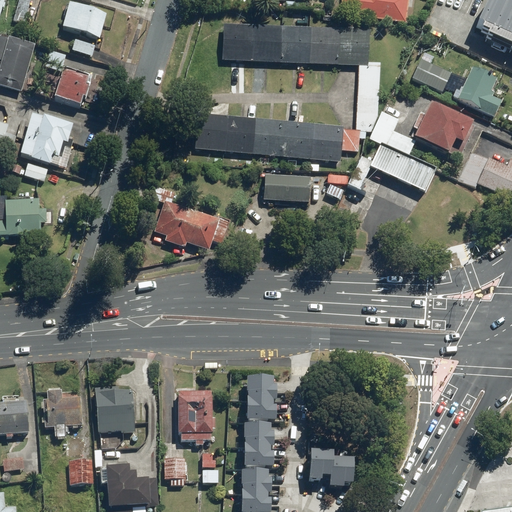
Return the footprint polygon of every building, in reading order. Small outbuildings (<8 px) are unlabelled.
[(15,0),(12,24),(25,26),(26,22),(34,23),(37,0),(15,0)] [(343,0),(342,15),(407,24),(410,0),(343,0)] [(511,0),(490,0),(477,28),(511,44),(511,0)] [(105,13),(69,3),(62,27),(98,37),(105,13)] [(371,32),(225,26),(223,62),(360,68),(358,131),(373,132),(379,118),(381,65),(369,64),(371,32)] [(36,45),(9,37),(9,38),(0,34),(0,59),(2,60),(0,65),(0,84),(21,91),(36,45)] [(98,47),(76,41),(73,53),(95,59),(98,47)] [(453,76),(422,61),(413,80),(443,95),(453,76)] [(91,75),(65,67),(56,97),(81,105),(84,96),(87,97),(91,84),(88,83),(91,75)] [(488,74),(474,69),(459,103),(496,120),(503,103),(494,98),(496,94),(493,92),(498,80),(488,74)] [(476,124),(433,103),(416,138),(452,155),(458,142),(466,146),(476,124)] [(383,114),(370,141),(410,158),(417,143),(394,133),(400,121),(383,114)] [(356,129),(201,115),(198,151),(342,165),(343,152),(359,153),(361,132),(356,132),(356,129)] [(46,121),(34,118),(22,157),(34,160),(33,162),(52,167),(55,159),(61,160),(65,145),(70,146),(76,128),(47,119),(46,121)] [(8,124),(0,121),(0,149),(9,152),(15,135),(6,132),(8,124)] [(16,139),(26,142),(31,127),(22,123),(16,139)] [(438,171),(410,158),(370,141),(349,186),(361,192),(372,169),(428,194),(438,171)] [(489,162),(473,154),(460,181),(477,188),(478,186),(511,201),(511,159),(507,168),(490,161),(489,162)] [(49,172),(29,165),(25,178),(45,185),(49,172)] [(312,179),(267,176),(265,200),(310,204),(312,179)] [(328,186),(349,188),(350,178),(329,176),(328,186)] [(41,203),(7,204),(7,205),(6,205),(7,222),(0,222),(0,239),(28,238),(28,242),(43,241),(42,225),(48,225),(48,211),(41,212),(41,203)] [(221,222),(166,203),(156,234),(168,238),(166,243),(186,249),(188,244),(211,252),(221,222)] [(275,379),(249,379),(249,394),(250,394),(250,398),(249,398),(249,423),(278,423),(278,407),(275,407),(275,402),(279,402),(279,387),(275,387),(275,379)] [(134,385),(94,389),(98,436),(121,434),(121,437),(138,435),(136,407),(134,385)] [(49,402),(44,402),(46,430),(56,429),(57,439),(68,438),(67,428),(84,427),(82,400),(63,401),(63,392),(48,393),(49,402)] [(213,393),(180,393),(181,442),(197,442),(197,447),(205,447),(205,442),(213,442),(213,435),(214,435),(214,431),(217,431),(217,420),(214,420),(213,393)] [(31,417),(28,402),(0,404),(0,437),(31,435),(31,417)] [(272,426),(246,426),(246,441),(247,441),(247,445),(246,445),(246,469),(275,470),(275,454),(272,454),(272,449),(276,449),(276,434),(272,434),(272,426)] [(357,458),(337,458),(337,450),(312,449),(311,483),(323,483),(323,478),(332,478),(332,490),(345,490),(345,486),(356,486),(357,458)] [(104,451),(95,451),(95,469),(104,469),(104,451)] [(214,455),(203,456),(203,469),(217,469),(217,462),(214,462),(214,455)] [(23,458),(3,461),(5,474),(25,471),(23,458)] [(165,460),(166,481),(171,480),(171,487),(185,487),(184,480),(186,480),(186,460),(165,460)] [(93,462),(69,461),(69,486),(92,486),(93,462)] [(130,464),(107,465),(109,508),(132,506),(132,511),(145,511),(145,505),(158,504),(156,476),(137,478),(136,470),(130,470),(130,464)] [(219,472),(203,472),(203,485),(219,485),(219,472)] [(270,473),(243,472),(243,487),(245,487),(245,491),(243,491),(243,511),(272,511),(273,500),(270,500),(270,495),(274,495),(274,480),(270,480),(270,473)] [(5,495),(0,495),(0,511),(17,511),(17,508),(6,509),(5,495)]
